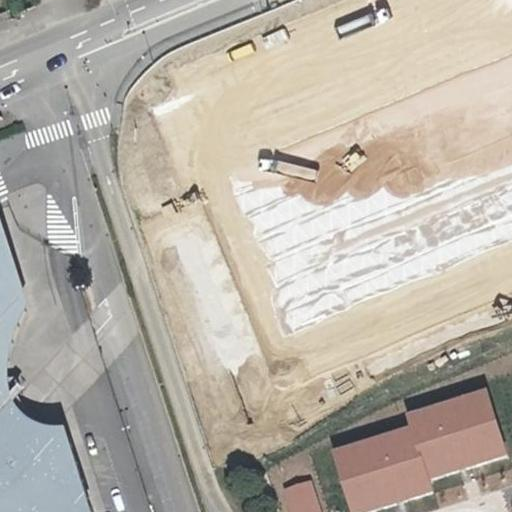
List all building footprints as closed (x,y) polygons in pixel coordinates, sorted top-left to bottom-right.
[(302,350),(511,270),(511,84),(240,188),(302,350)] [(0,504),(4,506),(5,511),(98,511),(75,443),(72,443),(68,443),(65,443),(61,442),(58,441),(54,441),(51,440),(47,439),(44,437),(40,436),(37,434),(34,432),(31,430),(29,428),(26,426),(23,424),(21,421),(19,418),(17,416),(14,413),(12,410),(10,407),(8,405),(7,401),(5,398),(4,395),(4,391),(3,388),(2,385),(2,381),(2,378),(2,374),(2,371),(2,368),(3,365),(3,361),(4,358),(5,355),(6,352),(26,293),(0,213),(0,504)] [(5,398),(7,401),(8,405),(10,407),(12,410),(14,413),(17,416),(19,418),(21,421),(23,424),(26,426),(29,428),(31,430),(34,432),(37,434),(40,436),(44,437),(47,439),(51,440),(54,441),(58,441),(61,442),(65,443),(68,443),(72,443),(75,443),(72,432),(69,432),(66,433),(62,433),(59,433),(52,431),(45,429),(39,426),(34,422),(27,415),(19,404),(15,396),(13,390),(12,387),(11,376),(10,370),(11,362),(12,359),(30,303),(26,293),(6,352),(5,355),(4,358),(3,361),(3,365),(2,368),(2,371),(2,374),(2,378),(2,381),(2,385),(3,388),(4,391),(4,395),(5,398)] [(486,387),(409,410),(410,425),(431,487),(508,465),(486,387)] [(410,425),(328,449),(346,511),(402,511),(433,503),(410,425)] [(325,511),(315,476),(282,485),(289,511),(325,511)]
